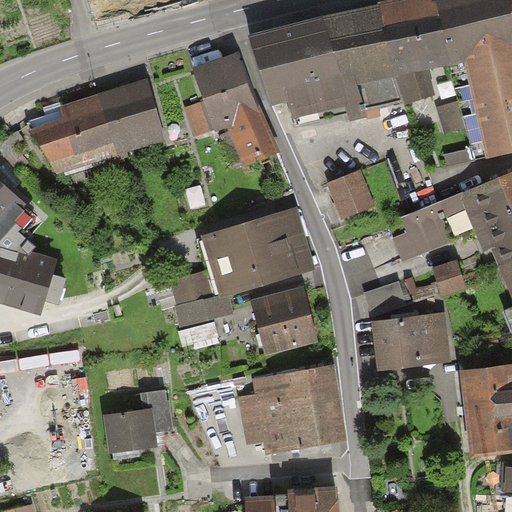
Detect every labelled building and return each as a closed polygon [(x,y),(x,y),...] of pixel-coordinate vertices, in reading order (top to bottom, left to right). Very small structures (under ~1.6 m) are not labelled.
[(89,0),(96,21),(176,0),(89,0)] [(409,0),(380,7),(403,103),(405,109),(434,98),(428,72),(451,66),(433,0),(409,0)] [(433,0),(451,66),(465,65),(487,164),(511,157),(511,22),(506,0),(433,0)] [(380,7),(326,20),(340,77),(355,74),(366,121),(382,117),(380,109),(403,103),(380,7)] [(281,31),(253,40),(277,102),(285,100),(296,127),(347,114),(349,125),(366,121),(355,74),(340,77),(326,20),(281,31)] [(204,100),(184,107),(195,138),(229,126),(242,162),(278,149),(243,52),(193,69),(204,100)] [(145,79),(95,94),(114,158),(164,142),(145,79)] [(95,94),(55,105),(59,120),(24,131),(54,176),(114,158),(95,94)] [(361,173),(327,185),(340,221),(373,209),(361,173)] [(511,174),(462,195),(468,211),(484,251),(491,248),(499,267),(511,261),(511,174)] [(0,182),(0,246),(17,228),(27,236),(22,241),(28,244),(45,223),(0,182)] [(462,195),(401,220),(406,234),(395,239),(405,265),(455,244),(445,221),(468,211),(462,195)] [(296,212),(202,240),(211,272),(219,300),(228,297),(314,270),(296,212)] [(0,246),(0,306),(40,317),(46,305),(57,309),(65,283),(53,278),(57,261),(34,254),(36,251),(28,244),(22,241),(27,236),(17,228),(0,246)] [(511,261),(499,267),(511,298),(511,310),(502,315),(511,335),(511,334),(511,261)] [(458,262),(434,270),(443,297),(467,289),(458,262)] [(211,272),(170,283),(182,328),(232,314),(228,297),(219,300),(211,272)] [(413,278),(365,295),(373,318),(421,301),(413,278)] [(305,286),(253,299),(268,359),(320,346),(305,286)] [(445,316),(372,325),(378,372),(451,363),(445,316)] [(217,324),(185,328),(187,347),(219,343),(217,324)] [(511,363),(461,370),(472,455),(511,450),(511,363)] [(337,368),(254,379),(256,396),(242,398),(248,442),(265,440),(267,454),(347,443),(337,368)] [(143,413),(105,418),(110,455),(159,449),(157,435),(176,432),(171,393),(141,397),(143,413)] [(511,465),(499,465),(497,494),(511,495),(511,465)] [(276,499),(248,500),(248,511),(340,511),(339,489),(276,492),(276,499)] [(511,511),(511,495),(497,494),(495,511),(511,511)]
